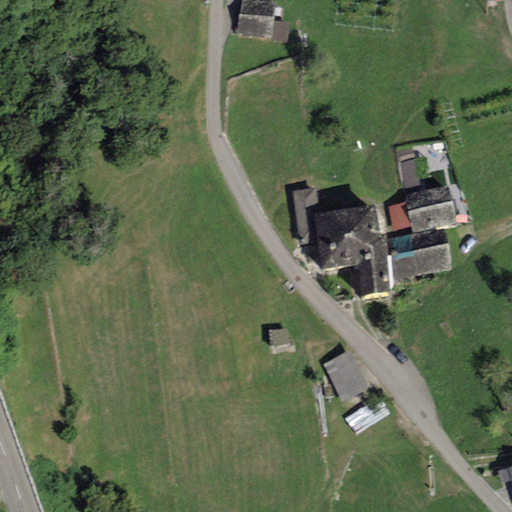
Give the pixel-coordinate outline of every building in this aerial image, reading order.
[(275,4),(242,0),(235,34),(271,39),(273,22),(275,4)] [(289,24),(273,22),(271,39),(270,41),(286,43),(289,24)] [(399,164),(416,159),(412,146),(395,151),(399,164)] [(399,164),(407,195),(423,191),(416,159),(399,164)] [(407,195),(404,195),(406,204),(411,227),(412,233),(455,224),(446,186),(423,191),(407,195)] [(293,193),(300,245),(318,243),(312,216),(318,215),(314,190),(293,193)] [(394,232),(411,227),(406,204),(387,208),(394,232)] [(323,270),(357,265),(354,239),(380,235),(374,206),(318,215),(312,216),(318,243),(323,270)] [(390,239),(393,280),(451,271),(443,228),(390,239)] [(357,265),(361,297),(390,293),(385,234),(380,235),(354,239),(357,265)] [(287,329),(268,331),(270,347),(289,344),(287,329)] [(348,351),(323,364),(341,401),(367,389),(348,351)] [(502,484),(511,481),(511,479),(509,469),(498,472),(502,484)]
